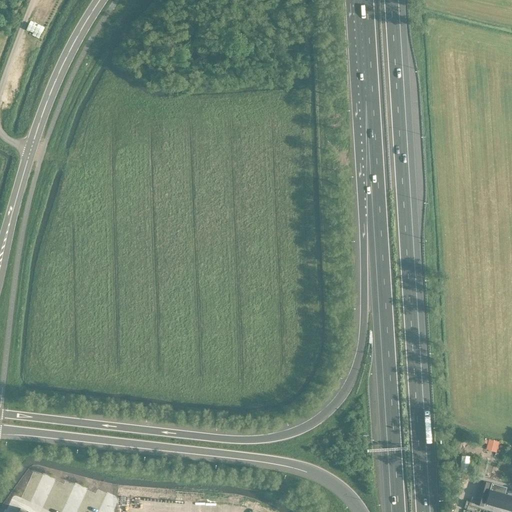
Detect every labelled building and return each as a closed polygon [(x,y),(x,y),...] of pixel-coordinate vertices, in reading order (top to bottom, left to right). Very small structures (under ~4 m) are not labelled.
[(37,0),(30,31),(44,34),(52,0),(37,0)] [(487,440),(485,449),(495,452),(498,443),(487,440)] [(481,481),(475,504),(482,506),(489,483),(481,481)] [(491,483),(485,503),(511,510),(511,496),(504,494),(506,487),(491,483)] [(258,511),(252,508),(233,501),(214,499),(138,493),(138,491),(119,489),(120,511),(258,511)]
